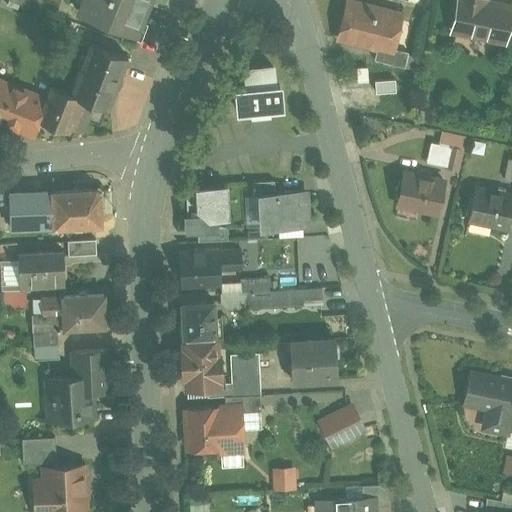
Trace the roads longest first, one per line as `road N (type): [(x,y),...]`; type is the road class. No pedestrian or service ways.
road 1 (tertiary): [(156,147),(139,230),(153,511)]
road 2 (unclassified): [(372,298),(301,24),(288,0)]
road 3 (unclassified): [(428,511),(372,298)]
road 4 (tertiary): [(222,0),(156,147)]
road 5 (residential): [(156,147),(0,164)]
road 6 (residential): [(372,298),(511,325)]
